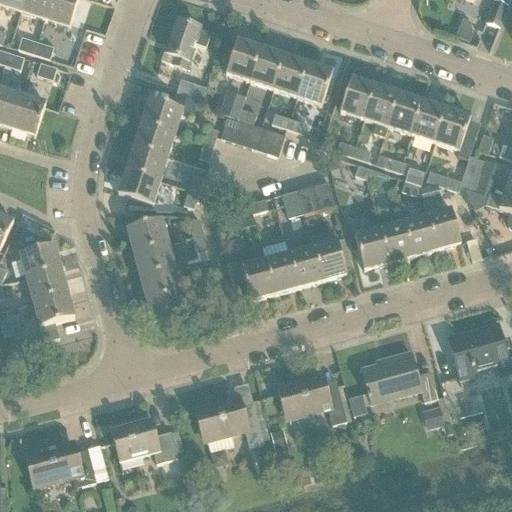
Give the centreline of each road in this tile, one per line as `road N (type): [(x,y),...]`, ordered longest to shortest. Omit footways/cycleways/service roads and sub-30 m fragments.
road 1 (residential): [(129,384),(81,200),(84,167),(139,0)]
road 2 (residential): [(239,353),(511,279)]
road 3 (residential): [(239,353),(207,234),(210,197),(306,156)]
road 4 (residential): [(511,84),(381,43)]
road 5 (residential): [(129,384),(0,418)]
road 6 (residential): [(381,43),(255,0)]
